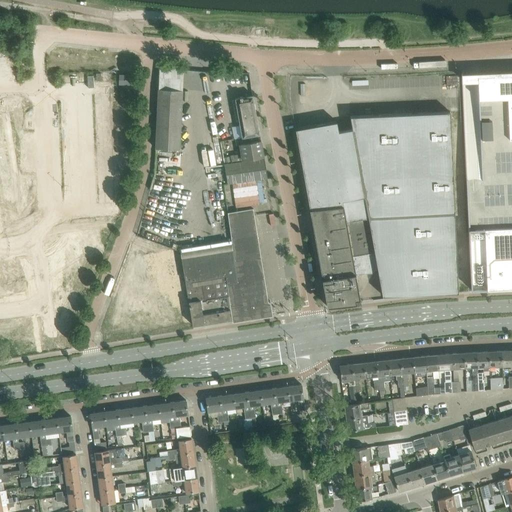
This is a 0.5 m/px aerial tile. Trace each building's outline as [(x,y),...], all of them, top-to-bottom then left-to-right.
[(159,66),(158,89),(182,90),(183,68),(183,67),(159,66)] [(462,79),(466,179),(471,290),(511,288),(511,74),(477,76),(477,78),(462,79)] [(119,84),(132,85),(132,81),(133,75),(120,75),(119,84)] [(156,131),(155,148),(180,149),(182,90),(158,89),(157,106),(156,131)] [(235,139),(236,145),(261,140),(260,134),(253,95),(242,97),(242,96),(239,97),(235,98),(242,138),(235,139)] [(365,202),(378,273),(382,296),(458,292),(457,279),(457,273),(450,112),(350,116),(352,129),(365,202)] [(378,273),(365,202),(352,129),(338,131),(337,121),(295,129),(298,144),(309,209),(310,209),(332,207),(332,206),(343,204),(344,212),(345,212),(345,215),(346,219),(348,231),(348,233),(349,233),(350,240),(350,242),(351,246),(350,246),(351,247),(352,254),(352,256),(353,255),(353,259),(353,260),(353,261),(354,261),(355,268),(354,268),(355,269),(356,273),(355,273),(355,274),(378,273)] [(263,156),(261,140),(236,145),(236,146),(238,145),(239,154),(230,156),(231,161),(248,159),(263,156)] [(228,185),(268,178),(264,158),(225,165),(228,185)] [(310,210),(314,237),(315,241),(317,251),(316,251),(317,255),(318,255),(319,265),(320,269),(322,278),(321,278),(322,282),(323,285),(324,293),(327,306),(332,306),(332,305),(341,304),(341,305),(345,304),(361,302),(359,294),(359,291),(357,282),(356,275),(355,274),(355,273),(356,273),(355,269),(354,268),(355,268),(354,261),(353,261),(353,260),(353,259),(353,255),(352,256),(352,254),(351,247),(350,246),(351,246),(350,242),(350,240),(349,233),(348,233),(348,231),(346,219),(345,215),(345,212),(344,212),(343,204),(332,206),(332,207),(310,209),(310,210)] [(226,213),(231,243),(236,278),(226,279),(232,319),(232,322),(272,316),(270,302),(268,302),(253,208),(226,213)] [(157,275),(144,271),(151,248),(132,243),(116,300),(172,316),(173,310),(181,312),(186,292),(154,283),(157,275)] [(181,259),(187,296),(191,317),(192,326),(232,319),(226,279),(236,278),(231,243),(180,251),(181,259)] [(511,350),(501,351),(502,365),(502,370),(511,369),(511,350)] [(477,352),(478,367),(483,366),(484,371),(490,370),(490,366),(488,351),(477,352)] [(501,351),(488,351),(490,366),(502,365),(501,351)] [(477,352),(465,353),(466,368),(471,367),(472,379),(471,379),(472,391),(478,390),(478,372),(478,367),(477,352)] [(449,354),(451,369),(466,368),(465,353),(449,354)] [(449,354),(437,355),(439,369),(444,369),(445,381),(444,381),(445,386),(445,393),(452,392),(452,382),(451,369),(449,354)] [(437,355),(425,356),(427,375),(427,377),(432,376),(432,379),(439,378),(439,369),(437,355)] [(425,356),(412,357),(414,372),(415,377),(427,375),(425,356)] [(412,357),(400,358),(403,387),(408,386),(407,379),(409,378),(408,372),(414,372),(412,357)] [(403,387),(400,358),(388,360),(390,374),(395,374),(396,380),(398,380),(399,387),(403,387)] [(388,360),(376,361),(378,376),(380,389),(381,398),(385,397),(384,389),(385,389),(384,381),(385,381),(384,375),(390,374),(388,360)] [(376,361),(363,362),(366,377),(373,376),(375,390),(380,389),(378,376),(376,361)] [(366,377),(363,362),(351,364),(354,378),(355,392),(360,392),(359,380),(359,378),(366,377)] [(339,365),(341,382),(348,382),(351,402),(356,401),(355,392),(354,378),(351,364),(339,365)] [(491,389),(503,389),(502,377),(490,378),(491,389)] [(301,384),(288,386),(289,400),(297,399),(299,414),(291,415),(292,422),(306,420),(301,384)] [(415,386),(416,396),(428,394),(427,384),(415,386)] [(288,386),(274,388),(278,414),(282,414),(280,401),(289,400),(288,386)] [(274,388),(260,390),(262,403),(271,402),(273,415),(278,414),(274,388)] [(247,392),(250,418),(251,426),(256,425),(253,405),(262,403),(260,390),(247,392)] [(247,392),(233,394),(235,407),(244,406),(246,419),(250,418),(247,392)] [(233,394),(219,396),(221,409),(222,415),(223,421),(227,421),(226,408),(235,407),(233,394)] [(206,397),(207,411),(221,409),(219,396),(206,397)] [(392,399),(394,412),(406,410),(404,397),(401,398),(392,399)] [(186,400),(172,402),(174,415),(176,428),(180,427),(179,415),(188,413),(186,400)] [(172,402),(158,404),(160,417),(169,416),(170,429),(175,428),(176,428),(174,415),(172,402)] [(369,402),(345,405),(346,418),(361,416),(360,409),(369,408),(369,402)] [(158,404),(145,406),(147,419),(148,432),(154,431),(152,418),(160,417),(158,404)] [(145,406),(131,408),(133,421),(142,420),(143,433),(148,432),(147,419),(145,406)] [(131,408),(117,409),(119,423),(133,421),(131,408)] [(117,409),(104,411),(106,425),(114,423),(116,436),(121,436),(120,429),(119,423),(117,409)] [(389,412),(387,413),(388,425),(402,423),(408,422),(406,410),(394,412),(389,412)] [(104,411),(90,413),(94,439),(99,438),(97,426),(106,425),(104,411)] [(361,416),(346,418),(348,430),(362,428),(369,428),(368,423),(367,415),(361,416)] [(511,415),(495,421),(501,440),(502,440),(501,439),(506,437),(507,439),(511,437),(511,415)] [(70,416),(57,418),(59,431),(66,430),(67,437),(68,436),(69,446),(61,447),(62,453),(75,452),(72,429),(70,416)] [(57,418),(43,420),(45,433),(59,431),(57,418)] [(43,420),(29,421),(31,435),(40,433),(42,447),(47,447),(46,439),(45,433),(43,420)] [(29,421),(16,423),(18,437),(31,435),(29,421)] [(495,421),(469,429),(475,449),(475,448),(475,447),(480,445),(480,447),(487,445),(487,446),(490,445),(490,444),(496,442),(496,441),(501,439),(501,440),(495,421)] [(16,423),(2,425),(4,438),(13,437),(15,450),(19,449),(19,443),(18,437),(16,423)] [(467,438),(463,425),(450,429),(452,435),(458,433),(460,440),(467,438)] [(176,428),(175,428),(176,428),(177,438),(191,436),(189,426),(180,427),(176,428)] [(452,435),(450,429),(437,433),(439,440),(445,438),(446,442),(453,440),(452,435)] [(441,446),(439,440),(437,433),(425,437),(428,447),(429,450),(441,446)] [(425,437),(412,441),(415,451),(428,447),(425,437)] [(180,449),(159,452),(160,456),(174,454),(181,454),(193,452),(191,439),(179,440),(180,449)] [(412,441),(400,443),(401,449),(401,450),(404,450),(405,453),(415,451),(412,441)] [(400,443),(388,444),(389,451),(395,450),(397,455),(401,454),(402,454),(401,450),(401,449),(400,443)] [(390,457),(389,451),(388,444),(377,446),(379,459),(383,458),(390,457)] [(372,460),(370,447),(351,449),(352,462),(368,460),(372,460)] [(115,449),(95,452),(97,465),(109,463),(115,462),(114,458),(116,458),(115,449)] [(476,467),(471,451),(458,455),(463,471),(476,467)] [(181,454),(174,454),(175,459),(176,467),(195,465),(193,452),(181,454)] [(445,460),(449,475),(463,471),(458,455),(451,457),(450,453),(444,455),(445,460)] [(46,468),(42,468),(43,472),(65,469),(77,468),(76,454),(63,456),(64,463),(57,464),(58,466),(46,467),(46,468)] [(150,461),(146,462),(148,471),(156,470),(155,467),(163,466),(162,461),(175,459),(174,454),(160,456),(156,457),(150,458),(150,461)] [(21,461),(18,461),(19,470),(20,474),(24,473),(28,472),(26,460),(21,461)] [(352,462),(354,475),(374,472),(373,466),(369,466),(368,460),(352,462)] [(449,475),(445,460),(433,464),(438,479),(449,475)] [(109,463),(97,465),(99,478),(111,476),(110,468),(116,467),(116,462),(115,462),(109,463)] [(1,464),(0,464),(0,477),(8,476),(12,475),(20,474),(19,470),(6,472),(3,473),(1,464)] [(433,464),(420,468),(424,483),(438,479),(433,464)] [(172,476),(170,476),(171,481),(196,478),(195,465),(176,467),(171,468),(172,476)] [(32,474),(30,474),(30,477),(31,485),(33,487),(50,484),(49,477),(59,475),(60,483),(67,482),(79,481),(77,468),(65,469),(43,472),(32,474)] [(420,468),(407,472),(412,487),(424,483),(420,468)] [(390,469),(383,470),(384,476),(384,481),(392,479),(391,475),(390,469)] [(156,470),(148,471),(150,484),(157,483),(156,470)] [(374,472),(354,475),(356,488),(375,485),(374,472)] [(398,491),(412,487),(407,472),(394,476),(398,491)] [(111,476),(99,478),(101,491),(113,489),(111,476)] [(511,476),(499,481),(503,494),(511,490),(511,476)] [(196,478),(171,481),(172,485),(185,484),(186,493),(198,491),(196,478)] [(388,494),(390,493),(396,491),(392,479),(384,481),(388,494)] [(79,481),(67,482),(69,495),(81,494),(79,481)] [(375,485),(356,488),(357,500),(372,498),(371,492),(378,491),(378,485),(375,485)] [(488,489),(487,485),(480,487),(482,491),(483,498),(490,496),(488,489)] [(113,489),(101,491),(102,504),(114,502),(113,489)] [(0,490),(0,504),(1,504),(7,503),(13,502),(17,501),(16,497),(7,499),(5,490),(0,490)] [(507,506),(511,505),(511,504),(511,490),(503,494),(507,506)] [(442,511),(464,506),(473,504),(478,503),(477,499),(461,502),(460,493),(439,499),(442,511)] [(63,496),(56,497),(56,501),(69,500),(70,508),(82,507),(81,494),(69,495),(63,496)]
